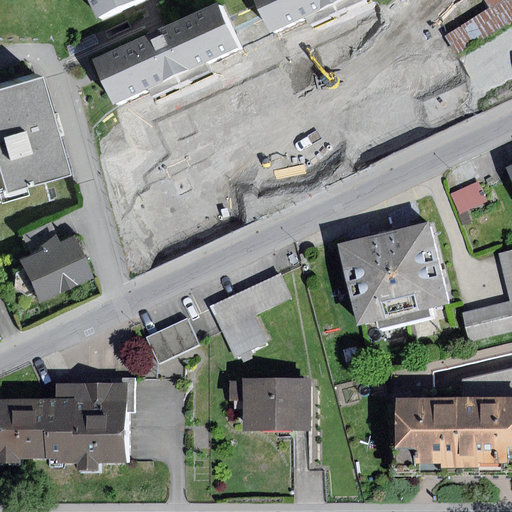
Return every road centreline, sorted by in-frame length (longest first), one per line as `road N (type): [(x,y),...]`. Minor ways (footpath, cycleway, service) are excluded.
road 1 (residential): [(119,308),(511,127)]
road 2 (unclassified): [(119,308),(58,78)]
road 3 (residential): [(0,363),(119,308)]
